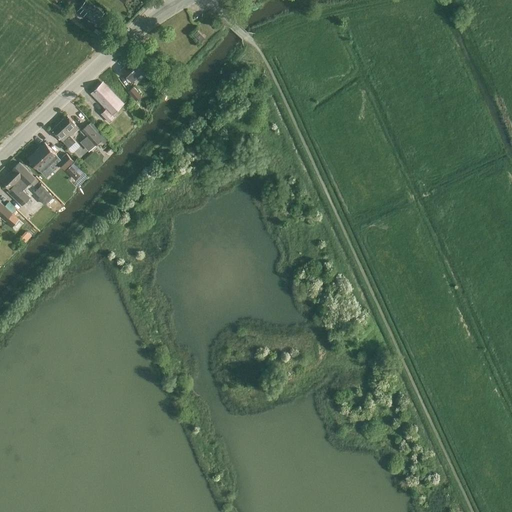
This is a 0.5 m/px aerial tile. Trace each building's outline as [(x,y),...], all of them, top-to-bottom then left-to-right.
[(99,24),(105,17),(102,15),(104,13),(87,0),(85,0),(77,11),(95,25),(97,22),(99,24)] [(201,41),(205,38),(197,30),(194,34),(201,41)] [(132,82),(144,70),(133,58),(121,69),(132,82)] [(154,83),(159,79),(150,68),(145,73),(154,83)] [(112,115),(124,103),(105,84),(103,86),(101,84),(94,91),(91,94),(106,109),(101,113),(109,122),(114,117),(112,115)] [(134,86),(128,91),(136,100),(142,95),(134,86)] [(71,136),(79,128),(67,115),(52,130),(64,142),(69,148),(76,142),(71,136)] [(106,144),(109,141),(91,122),(89,125),(87,123),(81,130),(87,136),(81,142),(89,151),(101,139),(106,144)] [(56,155),(45,143),(28,159),(40,171),(56,155)] [(60,158),(57,161),(59,163),(65,169),(74,160),(66,152),(60,158)] [(56,155),(40,171),(45,176),(59,163),(57,161),(60,158),(56,155)] [(23,190),(30,183),(35,178),(20,163),(12,170),(13,170),(2,181),(10,189),(7,191),(22,206),(31,197),(23,190)] [(71,165),(66,170),(71,175),(76,171),(71,165)] [(44,205),(52,197),(41,185),(36,191),(42,197),(39,200),(44,205)] [(19,219),(0,201),(0,217),(1,217),(12,226),(19,219)] [(23,223),(19,219),(12,226),(17,230),(23,223)]
